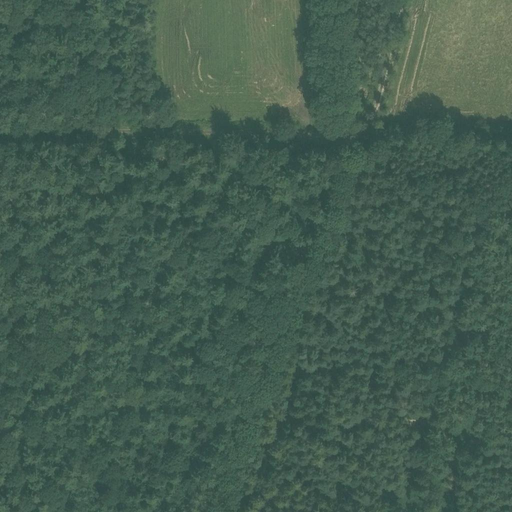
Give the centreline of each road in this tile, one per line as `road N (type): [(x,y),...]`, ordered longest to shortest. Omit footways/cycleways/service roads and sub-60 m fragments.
road 1 (track): [(0,130),(355,134),(376,103),(401,0)]
road 2 (track): [(208,511),(328,207)]
